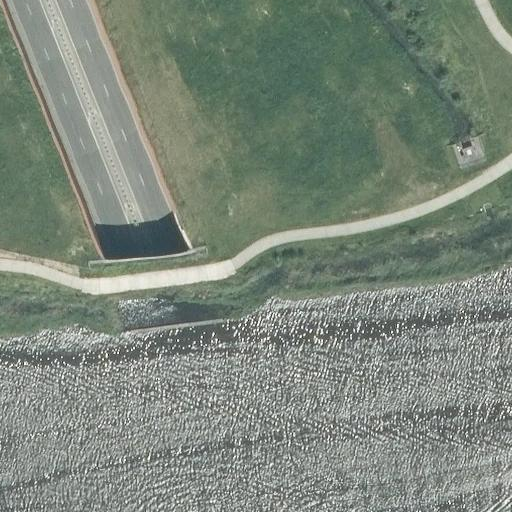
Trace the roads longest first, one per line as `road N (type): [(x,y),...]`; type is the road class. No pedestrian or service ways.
road 1 (trunk): [(22,0),(225,511)]
road 2 (trunk): [(270,511),(68,0)]
